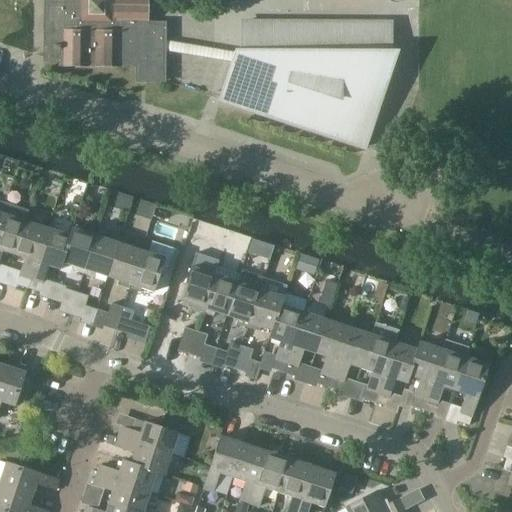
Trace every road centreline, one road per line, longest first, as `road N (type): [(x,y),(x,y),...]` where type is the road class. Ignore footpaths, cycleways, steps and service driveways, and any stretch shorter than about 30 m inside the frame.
road 1 (residential): [(0,87),(346,198),(400,192)]
road 2 (residential): [(434,486),(414,456),(394,448),(99,362)]
road 3 (residential): [(64,511),(85,449),(88,389),(99,362)]
road 4 (residential): [(434,486),(475,461),(511,370)]
